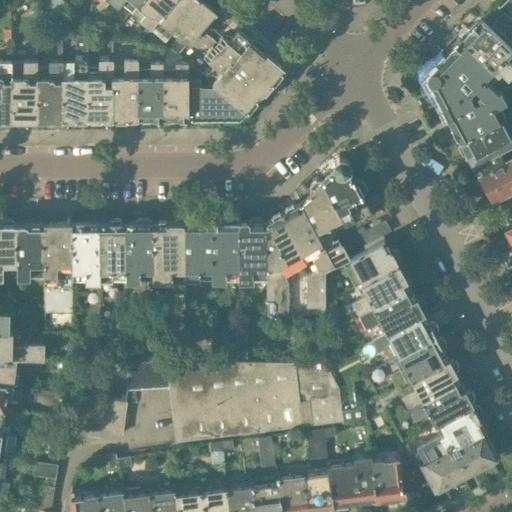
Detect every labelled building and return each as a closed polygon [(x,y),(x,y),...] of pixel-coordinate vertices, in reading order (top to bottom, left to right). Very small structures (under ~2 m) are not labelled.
[(39,0),(38,2),(47,9),(54,0),(39,0)] [(100,0),(96,5),(99,8),(106,0),(100,0)] [(106,0),(99,8),(102,11),(111,1),(118,7),(121,2),(131,11),(140,0),(106,0)] [(153,26),(174,0),(140,0),(131,11),(140,18),(139,19),(150,28),(153,25),(153,26)] [(174,0),(153,26),(167,38),(173,30),(183,39),(179,43),(175,39),(169,47),(178,53),(198,31),(215,9),(204,0),(174,0)] [(511,0),(506,0),(503,3),(510,10),(511,7),(511,0)] [(492,22),(511,40),(511,38),(511,18),(504,10),(492,22)] [(511,47),(480,17),(462,36),(498,71),(498,72),(504,77),(508,72),(511,68),(511,59),(511,58),(511,47)] [(76,21),(71,27),(78,33),(83,27),(76,21)] [(203,35),(265,88),(273,80),(278,79),(284,72),(284,67),(285,67),(264,49),(265,44),(258,38),(252,39),(240,28),(230,39),(223,33),(217,41),(206,31),(203,35)] [(0,121),(3,118),(12,118),(11,59),(11,29),(4,29),(4,39),(7,39),(7,59),(0,59),(0,121)] [(78,117),(87,118),(87,64),(87,35),(75,35),(76,64),(62,64),(62,118),(66,122),(74,122),(78,117)] [(259,96),(265,88),(203,35),(200,39),(209,47),(204,54),(212,61),(203,72),(216,84),(217,84),(246,109),(248,107),(253,107),(259,100),(259,96)] [(113,64),(113,37),(110,36),(107,36),(107,58),(99,58),(99,64),(87,64),(87,118),(88,118),(91,121),(100,121),(103,117),(113,118),(112,64),(113,64)] [(462,36),(444,54),(475,85),(481,91),(477,93),(480,98),(502,88),(501,87),(498,88),(489,80),(498,72),(498,71),(462,36)] [(37,118),(37,64),(37,39),(33,39),(33,59),(11,59),(12,118),(15,122),(25,122),(29,118),(37,118)] [(48,64),(37,64),(37,118),(38,118),(41,122),(51,122),(53,118),(62,118),(62,64),(62,39),(58,39),(58,58),(48,58),(48,64)] [(448,115),(475,101),(470,91),(475,85),(444,54),(438,60),(435,58),(423,70),(422,76),(430,91),(434,89),(448,115)] [(112,64),(113,118),(114,118),(117,121),(125,121),(128,117),(138,117),(138,66),(138,58),(124,58),(124,64),(113,64),(112,64)] [(138,117),(139,117),(143,121),(150,121),(153,117),(163,117),(163,66),(163,60),(151,61),(151,66),(138,66),(138,117)] [(163,66),(163,117),(164,117),(167,121),(175,120),(178,117),(189,117),(189,62),(175,62),(175,66),(163,66)] [(201,117),(217,117),(239,117),(241,118),(243,118),(248,113),(247,110),(246,109),(217,84),(216,84),(201,84),(201,77),(192,78),(192,117),(201,117)] [(507,98),(502,88),(480,98),(475,101),(448,115),(460,139),(507,115),(507,114),(500,101),(507,98)] [(480,175),(505,162),(501,154),(511,148),(511,135),(511,134),(511,133),(511,114),(510,112),(507,114),(507,115),(460,139),(461,139),(462,141),(459,145),(463,153),(468,153),(480,175)] [(333,168),(322,178),(343,217),(345,222),(355,218),(357,222),(373,213),(362,192),(364,191),(367,184),(362,176),(356,175),(354,176),(350,169),(350,164),(347,158),(340,157),(334,161),(333,168)] [(493,201),(511,191),(511,158),(505,162),(480,175),(480,176),(478,180),(482,189),(487,189),(493,201)] [(335,265),(343,261),(349,256),(343,243),(342,243),(338,236),(334,238),(331,232),(335,230),(331,223),(343,217),(322,178),(321,179),(316,179),(310,185),(311,190),(310,190),(311,190),(301,200),(335,265)] [(335,265),(301,200),(300,201),(267,220),(267,278),(266,278),(266,312),(289,312),(289,280),(282,264),(296,257),(298,261),(304,263),(316,258),(314,259),(319,270),(308,275),(308,304),(310,305),(310,313),(325,313),(326,270),(334,266),(335,265)] [(98,279),(126,279),(126,221),(125,221),(121,217),(111,217),(107,221),(98,222),(98,279)] [(213,278),(240,278),(240,220),(238,220),(238,217),(223,217),(223,221),(213,221),(213,278)] [(240,220),(240,278),(266,278),(267,278),(267,220),(266,220),(265,219),(263,218),(261,217),(260,217),(258,217),(256,217),(254,217),(251,218),(250,219),(248,220),(240,220)] [(136,221),(126,221),(126,279),(152,279),(152,221),(151,221),(151,218),(136,218),(136,221)] [(371,241),(392,229),(385,218),(365,229),(371,241)] [(0,275),(17,276),(17,222),(14,222),(12,220),(4,220),(2,222),(0,222),(0,275)] [(157,278),(185,278),(186,221),(185,221),(157,221),(157,278)] [(211,221),(186,221),(185,278),(213,278),(213,221),(211,221)] [(43,222),(17,222),(17,276),(43,276),(43,222)] [(71,279),(72,279),(71,222),(43,222),(43,276),(43,313),(71,313),(71,279)] [(72,279),(98,279),(98,222),(71,222),(72,279)] [(363,225),(354,230),(362,245),(371,241),(365,229),(363,225)] [(399,262),(398,260),(400,260),(401,257),(403,255),(398,246),(396,247),(393,246),(391,248),(386,237),(371,245),(349,256),(343,261),(356,285),(362,281),(399,262)] [(400,265),(399,262),(362,281),(368,292),(353,300),(360,314),(412,287),(406,276),(410,272),(406,264),(400,265)] [(412,287),(360,314),(367,328),(382,320),(387,330),(387,331),(424,311),(423,310),(428,305),(423,297),(417,298),(412,287)] [(0,329),(8,329),(8,309),(0,309),(0,329)] [(390,360),(399,356),(437,336),(435,333),(437,331),(438,327),(438,324),(435,321),(431,320),(429,321),(424,311),(387,331),(387,330),(372,338),(379,351),(384,348),(390,360)] [(12,329),(8,329),(0,329),(0,356),(17,356),(43,356),(43,341),(27,341),(27,343),(22,343),(22,329),(12,329)] [(437,336),(399,356),(405,367),(390,374),(396,385),(409,378),(448,358),(443,348),(445,346),(446,343),(446,339),(443,337),(440,336),(437,336)] [(159,359),(171,359),(171,350),(159,350),(159,359)] [(0,382),(8,384),(13,384),(17,356),(0,356),(0,382)] [(407,408),(421,401),(460,381),(455,370),(459,365),(456,358),(449,359),(448,358),(409,378),(415,389),(401,396),(407,408)] [(312,424),(342,421),(338,387),(325,363),(247,361),(241,361),(131,359),(126,389),(169,383),(176,441),(302,426),(300,401),(309,400),(312,424)] [(433,424),(437,421),(436,421),(472,403),(471,401),(475,396),(472,388),(464,389),(460,381),(421,401),(407,408),(413,418),(426,411),(433,424)] [(0,406),(5,407),(8,384),(0,382),(0,406)] [(121,432),(125,400),(67,392),(64,416),(63,424),(121,432)] [(365,402),(356,407),(342,409),(343,420),(367,418),(365,402)] [(479,405),(473,404),(472,404),(472,403),(436,421),(437,421),(442,431),(417,444),(425,460),(485,428),(479,417),(481,416),(481,411),(479,405)] [(0,406),(0,430),(1,431),(11,432),(14,409),(5,407),(0,406)] [(53,424),(63,425),(63,424),(64,416),(54,414),(53,424)] [(325,437),(336,435),(334,426),(324,427),(325,437)] [(325,437),(324,427),(313,428),(314,438),(325,437)] [(499,455),(485,428),(425,460),(422,462),(435,488),(499,455)] [(0,430),(0,455),(8,457),(13,457),(16,433),(11,432),(1,431),(0,430)] [(271,434),(258,436),(260,452),(274,451),(271,434)] [(322,511),(324,509),(333,508),(328,462),(325,437),(314,438),(308,439),(309,446),(306,446),(307,457),(310,457),(311,470),(277,474),(281,511),(304,511),(312,511),(313,511),(322,511)] [(59,449),(60,439),(52,438),(51,448),(59,449)] [(233,439),(222,440),(223,449),(234,448),(233,439)] [(211,451),(223,449),(222,440),(210,441),(211,451)] [(109,467),(120,465),(119,457),(116,457),(116,453),(107,453),(109,467)] [(328,462),(333,508),(348,506),(348,501),(376,498),(375,489),(372,457),(371,457),(371,453),(354,455),(354,459),(328,462)] [(399,454),(372,457),(375,489),(376,498),(388,496),(392,499),(399,499),(402,495),(404,495),(399,454)] [(0,479),(5,480),(8,457),(0,455),(0,479)] [(130,455),(119,457),(120,465),(131,464),(130,455)] [(55,477),(57,463),(37,461),(35,474),(55,477)] [(412,478),(420,474),(415,465),(407,470),(412,478)] [(230,511),(281,511),(277,474),(260,476),(261,482),(227,486),(230,511)] [(0,503),(6,504),(10,480),(5,480),(0,479),(0,503)] [(230,511),(227,486),(192,490),(191,485),(175,487),(177,511),(230,511)] [(125,511),(123,488),(88,492),(88,487),(72,489),(74,511),(125,511)] [(134,487),(123,488),(125,511),(177,511),(175,487),(135,492),(134,487)] [(33,508),(40,509),(51,511),(52,499),(35,497),(33,508)]
